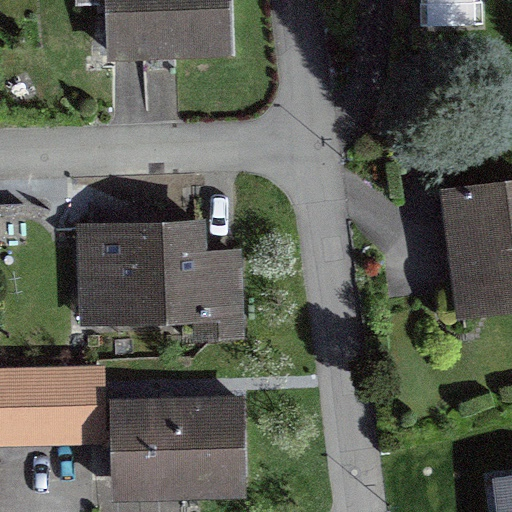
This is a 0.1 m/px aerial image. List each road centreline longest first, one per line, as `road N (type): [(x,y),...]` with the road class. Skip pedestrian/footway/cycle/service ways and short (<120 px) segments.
road 1 (residential): [(360,511),(307,151)]
road 2 (residential): [(0,161),(307,151)]
road 3 (residential): [(307,151),(290,0)]
